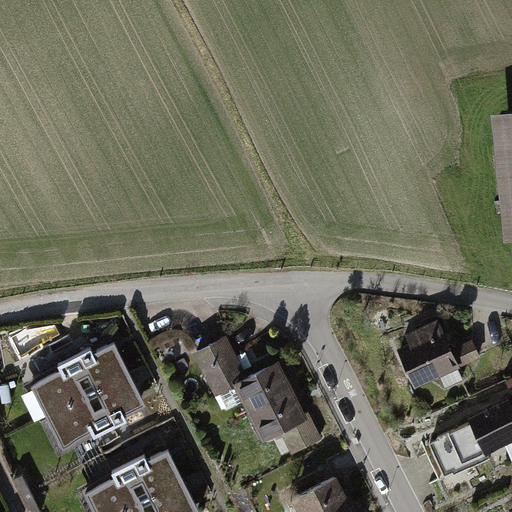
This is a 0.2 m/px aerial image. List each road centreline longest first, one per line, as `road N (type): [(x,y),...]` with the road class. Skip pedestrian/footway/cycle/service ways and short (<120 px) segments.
road 1 (residential): [(0,314),(145,290),(295,281)]
road 2 (residential): [(295,281),(410,511)]
road 3 (residential): [(295,281),(436,288),(511,305)]
road 4 (unknown): [(0,439),(56,415),(74,422),(128,511)]
